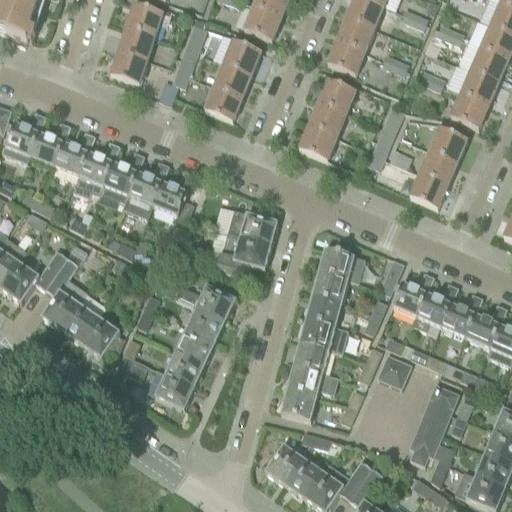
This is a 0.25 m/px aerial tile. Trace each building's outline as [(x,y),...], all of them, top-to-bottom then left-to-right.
[(26,47),(32,49),(35,38),(30,37),(42,0),(5,0),(0,18),(0,38),(8,42),(7,47),(25,52),(26,47)] [(219,0),(217,6),(240,15),(242,9),(219,0)] [(237,0),(219,0),(242,9),(244,3),(237,0)] [(257,0),(253,12),(281,23),(291,0),(289,0),(257,0)] [(355,0),(355,1),(383,13),(388,0),(355,0)] [(511,0),(503,0),(499,10),(511,15),(511,0)] [(355,1),(346,23),(374,35),(383,13),(355,1)] [(489,6),(479,28),(489,33),(500,38),(511,42),(511,15),(499,10),(489,6)] [(134,10),(126,35),(155,44),(163,19),(134,10)] [(281,23),(253,12),(244,35),(272,47),(281,23)] [(404,15),(402,21),(425,31),(428,25),(404,15)] [(402,21),(399,27),(423,37),(425,31),(402,21)] [(346,23),(337,46),(365,58),(374,35),(346,23)] [(477,27),(467,49),(479,55),(507,67),(511,55),(511,42),(500,38),(489,33),(479,28),(477,27)] [(193,31),(185,53),(191,55),(199,33),(193,31)] [(440,31),(438,37),(461,47),(464,41),(440,31)] [(199,33),(191,55),(191,57),(197,59),(205,35),(199,33)] [(126,35),(119,58),(148,67),(155,44),(126,35)] [(438,37),(436,42),(443,45),(459,52),(461,47),(438,37)] [(432,40),(424,58),(435,63),(443,45),(432,40)] [(365,58),(337,46),(327,71),(355,82),(365,58)] [(232,47),(223,70),(251,82),(261,58),(232,47)] [(185,53),(177,77),(183,79),(191,57),(191,55),(185,53)] [(479,55),(470,78),(497,90),(507,67),(479,55)] [(191,57),(183,79),(182,80),(188,83),(197,59),(191,57)] [(148,67),(119,58),(111,82),(140,91),(148,67)] [(386,61),(383,67),(406,77),(409,71),(386,61)] [(383,67),(381,73),(403,83),(406,77),(383,67)] [(223,70),(214,93),(242,104),(251,82),(223,70)] [(422,76),(419,82),(442,93),(445,87),(422,76)] [(178,92),(182,80),(183,79),(177,77),(172,90),(178,92)] [(470,78),(460,99),(488,111),(497,90),(470,78)] [(182,80),(178,92),(184,94),(188,83),(182,80)] [(419,82),(417,88),(440,98),(442,93),(419,82)] [(327,86),(318,110),(346,121),(355,98),(327,86)] [(214,93),(204,116),(232,128),(242,104),(214,93)] [(488,111),(460,99),(450,123),(477,135),(488,111)] [(318,110),(308,133),(336,144),(346,121),(318,110)] [(0,112),(0,140),(3,141),(11,116),(0,112)] [(391,113),(382,136),(388,138),(397,115),(391,113)] [(397,115),(388,138),(387,139),(393,141),(403,118),(397,115)] [(5,153),(30,163),(39,139),(46,123),(35,118),(29,135),(15,129),(5,153)] [(30,163),(54,173),(64,149),(71,132),(60,128),(53,145),(39,139),(30,163)] [(336,144),(308,133),(299,156),(327,167),(336,144)] [(439,134),(428,158),(456,170),(466,146),(439,134)] [(382,136),(372,158),(378,161),(387,139),(388,138),(382,136)] [(54,173),(79,183),(89,159),(95,142),(85,138),(78,155),(64,149),(54,173)] [(378,161),(378,162),(384,164),(393,141),(387,139),(378,161)] [(100,203),(104,193),(113,169),(120,152),(109,148),(103,165),(89,159),(79,183),(73,198),(88,204),(92,200),(100,203)] [(389,166),(405,174),(410,163),(394,155),(389,166)] [(100,203),(97,209),(115,216),(118,209),(124,212),(137,179),(144,162),(134,158),(127,175),(113,169),(104,193),(100,203)] [(372,173),(373,173),(378,162),(378,161),(372,158),(367,171),(372,173)] [(428,158),(419,180),(446,192),(456,170),(428,158)] [(378,162),(373,173),(379,176),(384,164),(378,162)] [(124,212),(122,218),(146,228),(152,213),(162,189),(169,172),(159,168),(152,185),(137,179),(124,212)] [(160,193),(152,213),(178,223),(185,207),(190,193),(194,182),(183,178),(177,193),(177,195),(173,193),(162,189),(160,193)] [(446,192),(419,180),(409,203),(436,215),(446,192)] [(0,191),(0,196),(13,203),(17,194),(2,186),(0,191)] [(26,199),(21,209),(36,217),(41,207),(26,199)] [(41,207),(36,217),(51,225),(57,215),(41,207)] [(185,207),(178,223),(187,227),(194,210),(185,207)] [(233,217),(227,241),(239,244),(271,253),(277,228),(246,220),(233,217)] [(31,219),(26,229),(41,237),(47,228),(31,219)] [(511,221),(502,244),(511,247),(511,221)] [(69,233),(84,241),(88,233),(88,231),(74,223),(69,233)] [(178,223),(172,237),(182,241),(187,227),(178,223)] [(88,233),(84,241),(98,249),(104,240),(88,231),(88,233)] [(271,253),(239,244),(227,241),(222,261),(219,260),(216,273),(225,276),(225,278),(247,284),(249,273),(264,277),(271,253)] [(0,253),(0,295),(25,259),(6,245),(0,253)] [(116,256),(131,265),(135,258),(136,255),(121,247),(116,256)] [(76,251),(66,264),(77,271),(86,258),(76,251)] [(135,258),(131,265),(145,273),(150,263),(136,255),(135,258)] [(324,255),(317,279),(348,287),(358,290),(365,266),(354,263),(324,255)] [(34,290),(44,296),(66,264),(56,257),(38,282),(19,269),(26,259),(25,259),(0,295),(20,310),(34,290)] [(40,324),(60,338),(86,301),(66,287),(77,271),(66,264),(44,296),(54,303),(40,324)] [(113,273),(131,283),(135,274),(118,264),(113,273)] [(155,294),(164,299),(177,272),(168,268),(155,294)] [(135,274),(131,283),(143,289),(147,280),(135,274)] [(317,279),(311,302),(341,310),(348,287),(317,279)] [(395,308),(392,313),(416,323),(427,300),(428,298),(434,283),(423,279),(416,295),(403,289),(395,308)] [(387,284),(381,298),(390,302),(396,288),(387,284)] [(430,330),(441,334),(451,310),(458,294),(448,290),(440,306),(427,300),(416,323),(413,332),(427,338),(430,330)] [(179,292),(173,304),(177,306),(195,314),(225,328),(235,306),(217,297),(205,292),(201,302),(183,294),(179,292)] [(451,310),(441,334),(453,339),(448,351),(460,356),(465,344),(475,321),(482,305),(472,300),(465,316),(451,310)] [(60,338),(80,351),(99,324),(106,314),(86,301),(60,338)] [(150,301),(143,317),(153,322),(161,306),(150,301)] [(311,302),(305,326),(335,334),(341,310),(311,302)] [(376,306),(370,322),(379,326),(386,310),(376,306)] [(465,344),(489,355),(500,332),(507,315),(496,310),(489,327),(475,321),(465,344)] [(195,314),(185,336),(215,350),(225,328),(195,314)] [(143,317),(136,333),(146,337),(153,322),(143,317)] [(370,322),(363,337),(372,341),(379,326),(370,322)] [(99,324),(80,351),(101,365),(119,338),(99,324)] [(305,326),(299,349),(329,357),(342,361),(348,337),(335,334),(305,326)] [(489,355),(486,363),(510,373),(511,368),(511,337),(500,332),(489,355)] [(185,336),(175,358),(205,372),(215,350),(185,336)] [(385,353),(385,354),(400,361),(401,359),(405,351),(389,344),(385,353)] [(131,346),(124,361),(133,365),(140,350),(131,346)] [(299,349),(293,372),(323,380),(329,357),(299,349)] [(372,354),(365,370),(374,374),(381,358),(372,354)] [(413,354),(409,364),(424,371),(429,361),(413,354)] [(175,358),(164,380),(194,394),(205,372),(175,358)] [(376,385),(388,390),(399,366),(387,360),(376,385)] [(133,365),(124,361),(117,375),(126,379),(133,365)] [(429,361),(424,371),(440,378),(445,368),(429,361)] [(399,366),(388,390),(401,396),(411,371),(399,366)] [(374,374),(365,370),(359,384),(368,388),(374,374)] [(293,372),(286,396),(317,404),(318,397),(333,401),(338,384),(323,380),(293,372)] [(164,380),(156,376),(146,398),(154,401),(154,402),(184,416),(194,394),(164,380)] [(462,376),(457,386),(473,393),(477,382),(462,376)] [(477,382),(473,393),(489,399),(493,389),(477,382)] [(434,390),(428,405),(453,416),(459,400),(434,390)] [(317,404),(286,396),(280,420),(310,428),(317,404)] [(353,397),(347,412),(356,416),(362,400),(353,397)] [(428,405),(423,418),(448,428),(453,416),(428,405)] [(462,409),(456,423),(466,427),(472,413),(462,409)] [(356,416),(347,412),(340,427),(349,431),(356,416)] [(511,418),(502,415),(493,438),(511,445),(511,418)] [(423,418),(418,430),(443,440),(448,428),(423,418)] [(466,427),(456,423),(449,440),(459,444),(466,427)] [(418,430),(413,442),(438,452),(443,440),(418,430)] [(511,445),(493,438),(484,460),(511,471),(511,445)] [(304,439),(301,449),(318,454),(318,452),(321,443),(304,439)] [(438,452),(413,442),(408,454),(413,456),(428,462),(433,464),(438,452)] [(321,443),(318,454),(326,456),(333,446),(321,443)] [(264,478),(285,492),(303,465),(283,451),(264,478)] [(444,452),(438,468),(448,472),(454,457),(444,452)] [(428,462),(413,456),(409,465),(424,472),(428,462)] [(511,471),(484,460),(474,483),(505,495),(511,477),(511,471)] [(285,492),(304,506),(323,479),(303,465),(285,492)] [(330,511),(339,500),(349,506),(371,474),(360,466),(348,484),(328,471),(323,479),(304,506),(313,511),(330,511)] [(448,472),(438,468),(430,488),(439,494),(448,472)] [(371,511),(364,507),(382,482),(371,474),(349,506),(356,511),(371,511)] [(497,511),(505,495),(474,483),(465,506),(480,511),(497,511)] [(411,493),(425,503),(430,495),(416,485),(411,493)] [(430,495),(425,503),(438,511),(439,511),(444,504),(430,495)]
